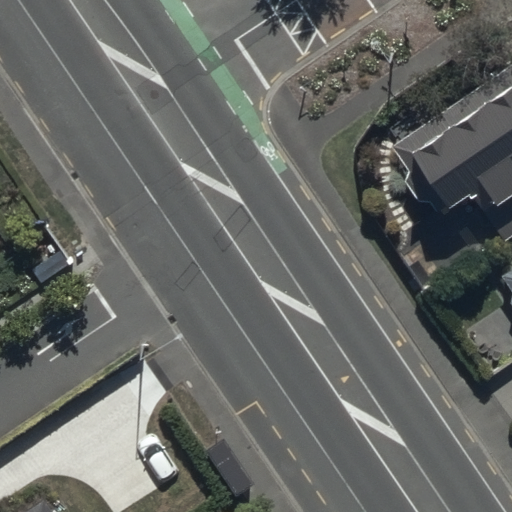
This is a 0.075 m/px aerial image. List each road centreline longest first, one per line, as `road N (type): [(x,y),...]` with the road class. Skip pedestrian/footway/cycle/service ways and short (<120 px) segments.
road 1 (secondary): [(139,106),(414,511)]
road 2 (residential): [(139,106),(300,0)]
road 3 (secondary): [(67,0),(139,106)]
